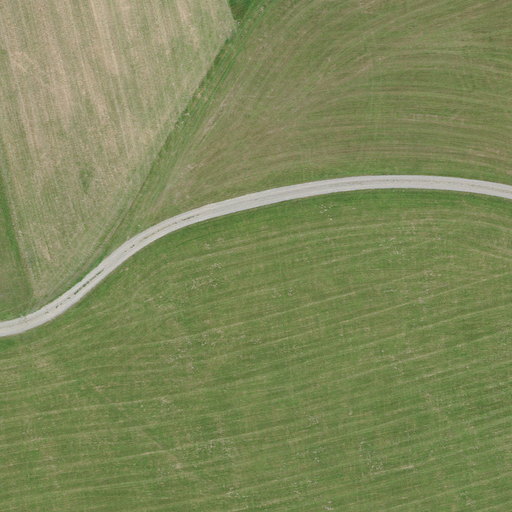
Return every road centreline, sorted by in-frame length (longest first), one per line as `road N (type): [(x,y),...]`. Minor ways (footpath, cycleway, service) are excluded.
road 1 (track): [(0,332),(51,314),(172,227),(271,197),(409,180),(511,192)]
road 2 (track): [(282,0),(254,24),(118,259)]
